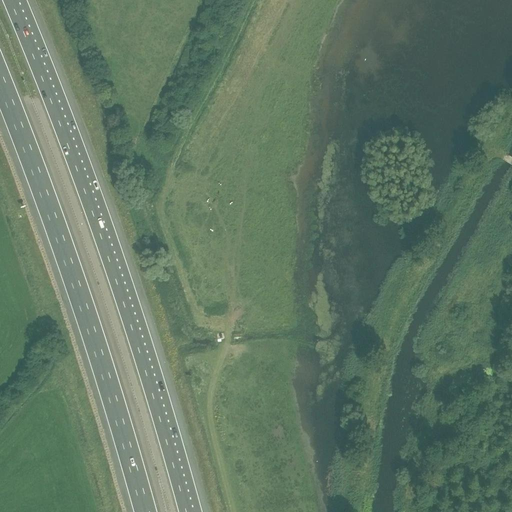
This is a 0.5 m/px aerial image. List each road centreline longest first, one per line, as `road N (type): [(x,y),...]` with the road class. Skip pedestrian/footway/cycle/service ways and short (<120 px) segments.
road 1 (motorway): [(190,511),(114,250),(16,0)]
road 2 (motorway): [(0,81),(69,259),(146,511)]
